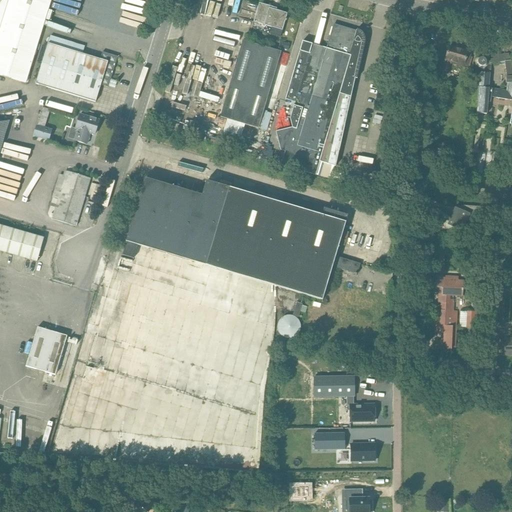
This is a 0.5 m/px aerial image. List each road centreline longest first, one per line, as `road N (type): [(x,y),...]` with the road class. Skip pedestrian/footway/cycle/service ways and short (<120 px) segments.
road 1 (residential): [(398,363),(419,5)]
road 2 (unclassified): [(89,269),(171,0)]
road 3 (track): [(397,511),(397,376)]
